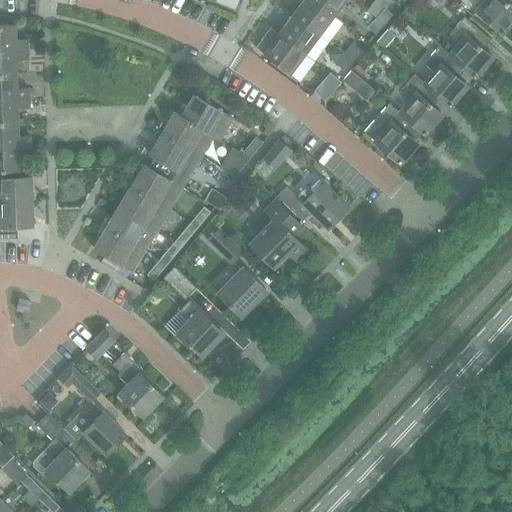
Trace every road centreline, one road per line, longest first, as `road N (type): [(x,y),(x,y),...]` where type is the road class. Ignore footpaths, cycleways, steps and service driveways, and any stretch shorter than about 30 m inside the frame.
road 1 (residential): [(429,223),(230,58),(94,0)]
road 2 (residential): [(230,426),(429,223)]
road 3 (secondary): [(326,511),(511,320)]
road 4 (residential): [(92,293),(230,426)]
road 5 (residential): [(92,293),(20,364),(4,360),(0,341)]
road 6 (residential): [(429,223),(511,125)]
road 7 (residential): [(144,511),(230,426)]
